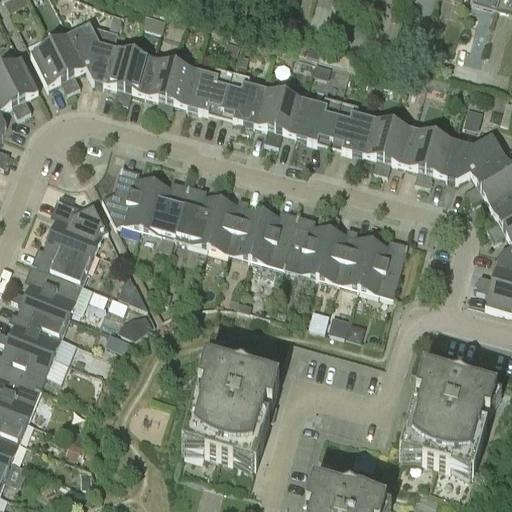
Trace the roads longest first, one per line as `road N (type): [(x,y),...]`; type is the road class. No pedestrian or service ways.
road 1 (residential): [(469,250),(457,226),(88,129),(59,134),(44,156),(0,266)]
road 2 (residential): [(451,325),(415,333),(394,414),(321,410),(301,488),(283,492),(273,511)]
